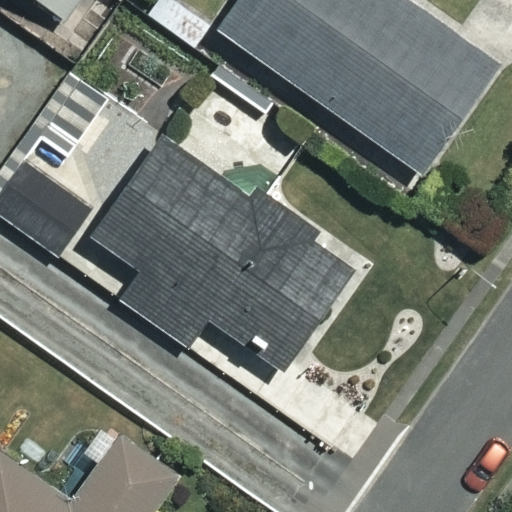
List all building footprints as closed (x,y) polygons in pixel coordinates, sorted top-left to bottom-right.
[(25,0),(68,29),(88,0),(25,0)] [(249,0),(220,41),(422,186),(499,79),(388,0),(249,0)] [(222,97),(199,130),(263,176),(286,144),(222,97)] [(254,213),(163,150),(93,251),(139,282),(121,308),(189,355),(206,330),(286,385),(356,284),(313,254),(319,245),(260,204),(254,213)] [(95,217),(16,168),(0,193),(0,225),(64,266),(95,217)] [(167,511),(184,486),(125,447),(81,511),(72,511),(0,463),(0,511),(167,511)]
